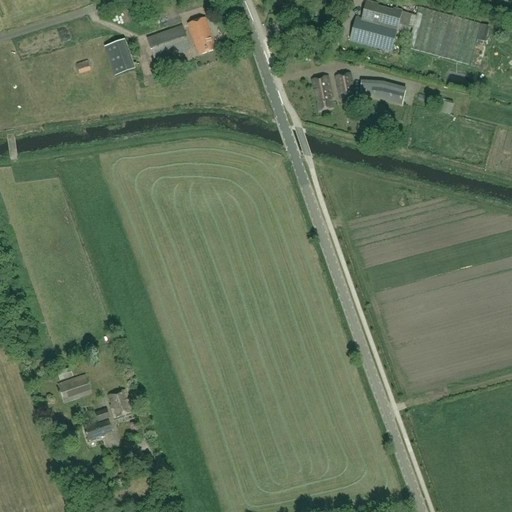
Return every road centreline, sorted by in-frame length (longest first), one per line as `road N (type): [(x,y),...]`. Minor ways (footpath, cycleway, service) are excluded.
road 1 (tertiary): [(422,511),(238,0)]
road 2 (track): [(386,411),(511,378)]
